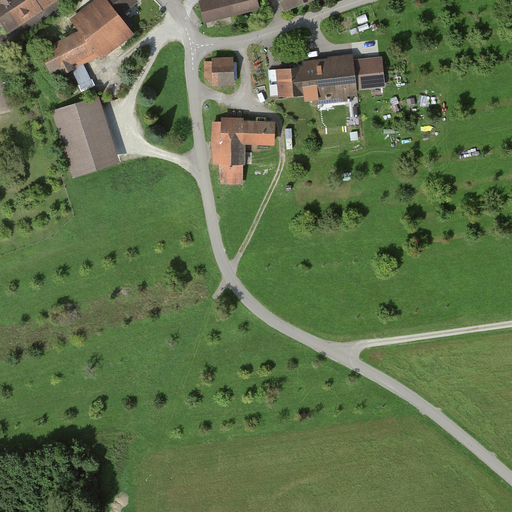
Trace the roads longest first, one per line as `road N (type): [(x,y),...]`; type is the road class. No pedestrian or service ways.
road 1 (unclassified): [(511,477),(421,401),(255,305),(233,282),(214,218)]
road 2 (unknown): [(181,14),(135,85),(132,120),(150,141),(203,149)]
road 3 (unclassified): [(377,0),(191,54)]
road 4 (track): [(511,325),(358,347),(342,357)]
road 5 (residential): [(214,218),(191,54)]
